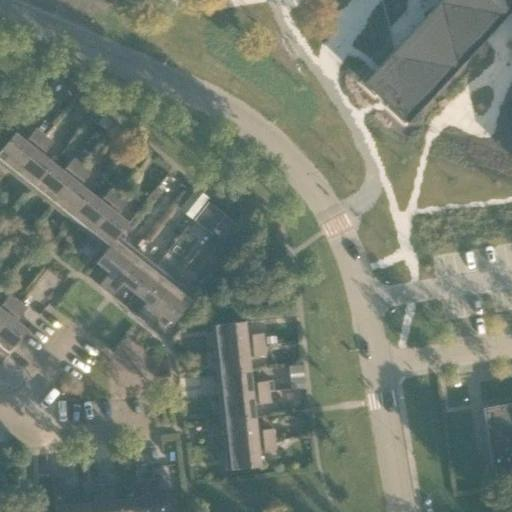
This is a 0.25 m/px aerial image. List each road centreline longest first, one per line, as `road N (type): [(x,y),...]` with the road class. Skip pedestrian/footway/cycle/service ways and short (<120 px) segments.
road 1 (tertiary): [(402,511),(344,245),(277,141),(233,106),(1,0)]
road 2 (residential): [(146,424),(33,436),(0,411)]
